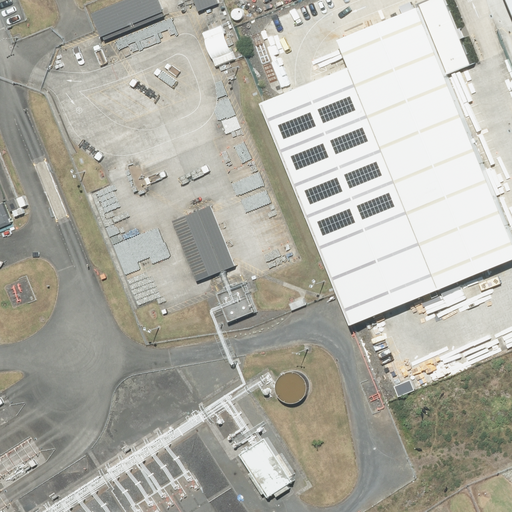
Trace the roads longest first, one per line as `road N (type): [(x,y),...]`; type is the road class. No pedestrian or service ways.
road 1 (unknown): [(353,0),(318,19),(313,37),(404,287),(434,316),(464,315),(511,295)]
road 2 (unknown): [(511,127),(468,0)]
